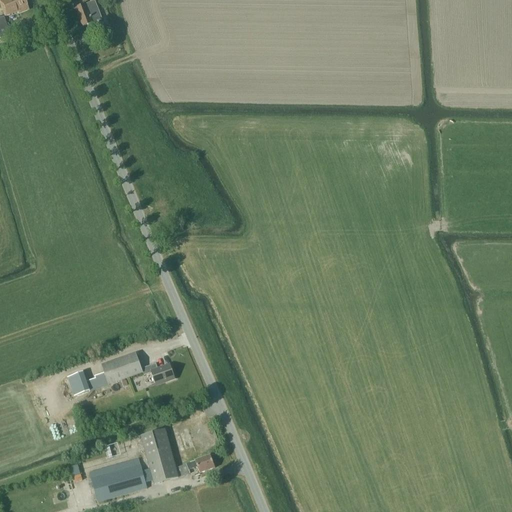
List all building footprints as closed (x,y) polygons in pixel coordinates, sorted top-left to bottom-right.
[(18,15),(29,11),(27,5),(24,0),(0,0),(0,5),(4,17),(17,12),(18,15)] [(80,22),(82,27),(101,20),(94,1),(72,9),(77,23),(80,22)] [(0,39),(10,36),(3,17),(0,18),(0,39)] [(141,369),(136,354),(101,366),(104,375),(90,380),(86,382),(84,372),(67,379),(74,397),(143,373),(144,376),(151,373),(156,387),(176,381),(170,364),(157,369),(156,364),(141,369)] [(176,469),(171,452),(165,430),(141,437),(150,469),(142,471),(140,465),(91,479),(98,502),(147,488),(145,482),(153,480),(154,484),(178,478),(190,474),(189,470),(198,467),(200,474),(215,468),(210,456),(195,461),(176,469)] [(188,462),(188,460),(197,456),(196,454),(197,454),(189,432),(169,439),(179,465),(188,462)] [(214,435),(203,436),(204,451),(215,450),(214,435)]
